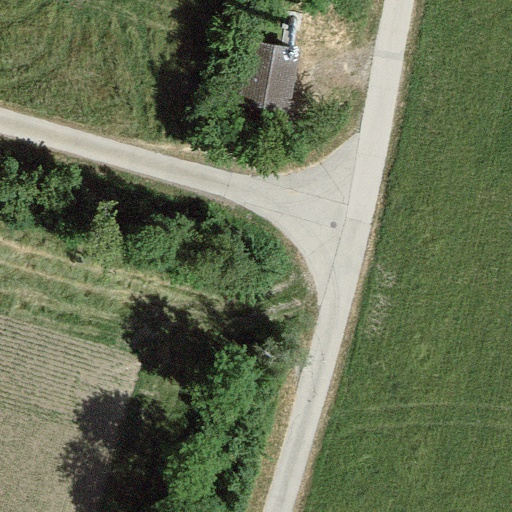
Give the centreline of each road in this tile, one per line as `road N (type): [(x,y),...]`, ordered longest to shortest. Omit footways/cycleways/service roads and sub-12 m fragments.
road 1 (track): [(0,85),(370,189),(408,0)]
road 2 (track): [(370,189),(282,511)]
